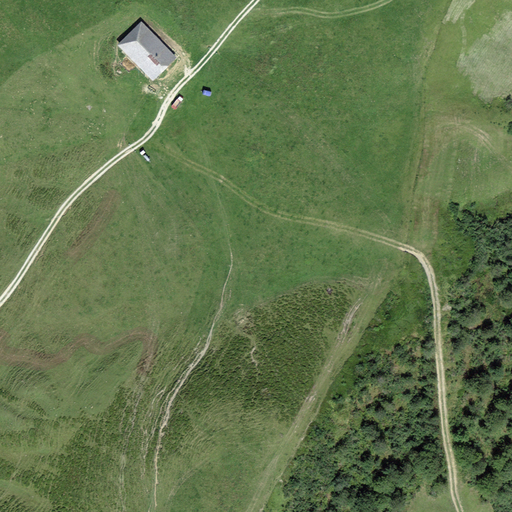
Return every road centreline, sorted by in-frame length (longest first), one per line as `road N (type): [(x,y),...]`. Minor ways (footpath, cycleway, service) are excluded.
road 1 (track): [(468,511),(451,461),(424,263),(405,244),(251,201),(222,178)]
road 2 (track): [(256,0),(167,92),(162,123),(82,193),(0,297)]
road 3 (track): [(412,0),(221,36)]
